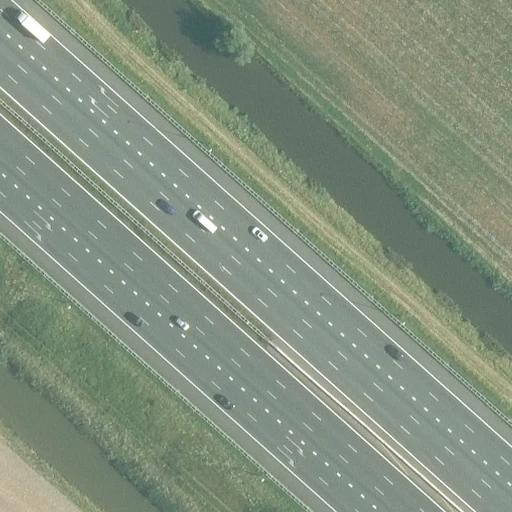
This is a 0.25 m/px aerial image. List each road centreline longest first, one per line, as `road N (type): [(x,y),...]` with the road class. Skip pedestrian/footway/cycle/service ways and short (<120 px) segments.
road 1 (motorway): [(511,504),(0,46)]
road 2 (motorway): [(0,159),(394,511)]
